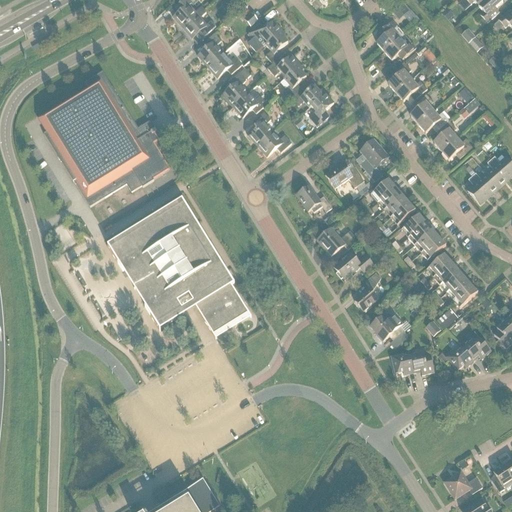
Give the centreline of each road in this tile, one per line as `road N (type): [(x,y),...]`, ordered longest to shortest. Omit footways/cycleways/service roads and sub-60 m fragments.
road 1 (unclassified): [(51,511),(55,380),(76,335),(44,287),(8,157),(6,118),(28,86),(137,22)]
road 2 (tertiary): [(392,427),(252,201)]
road 3 (tertiary): [(252,201),(137,22)]
road 4 (residential): [(511,261),(477,241),(371,118)]
road 5 (residential): [(371,118),(252,201)]
road 6 (residential): [(392,427),(429,400),(508,380)]
